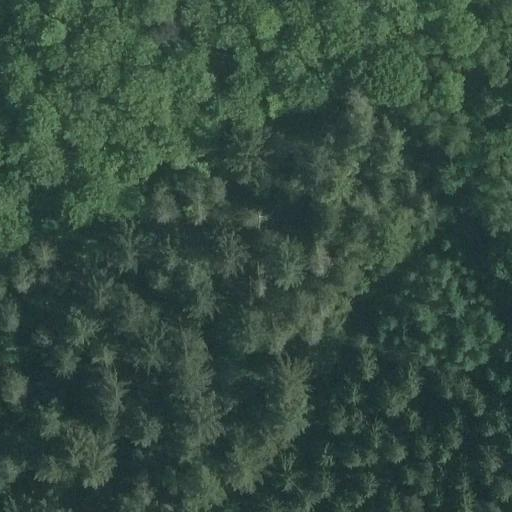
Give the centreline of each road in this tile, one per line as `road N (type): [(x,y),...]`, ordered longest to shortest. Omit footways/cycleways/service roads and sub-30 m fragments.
road 1 (track): [(0,218),(415,0)]
road 2 (track): [(511,260),(333,0)]
